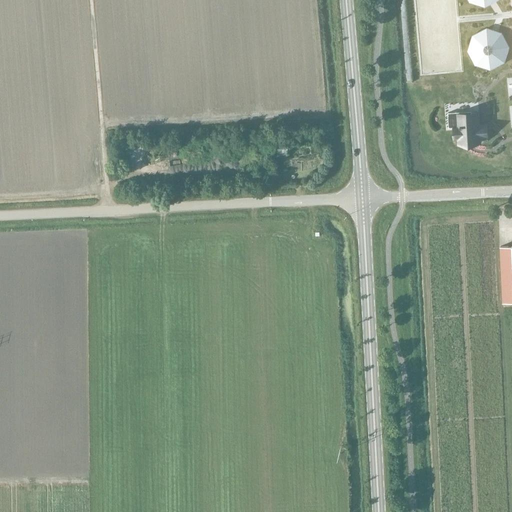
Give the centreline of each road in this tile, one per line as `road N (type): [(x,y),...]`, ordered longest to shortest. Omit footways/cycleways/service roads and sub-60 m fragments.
road 1 (unclassified): [(0,221),(362,199)]
road 2 (tertiary): [(378,511),(362,199)]
road 3 (tertiary): [(362,199),(345,0)]
road 4 (unclassified): [(362,199),(511,194)]
